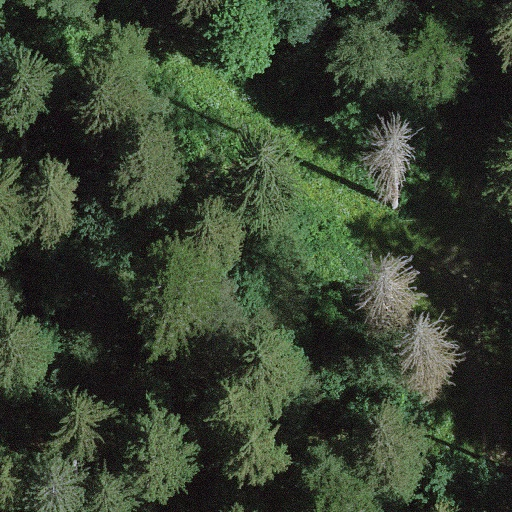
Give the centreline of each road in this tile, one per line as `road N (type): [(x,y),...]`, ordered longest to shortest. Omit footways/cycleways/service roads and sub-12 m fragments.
road 1 (track): [(511,146),(481,309),(511,473)]
road 2 (track): [(399,511),(407,463),(492,369)]
